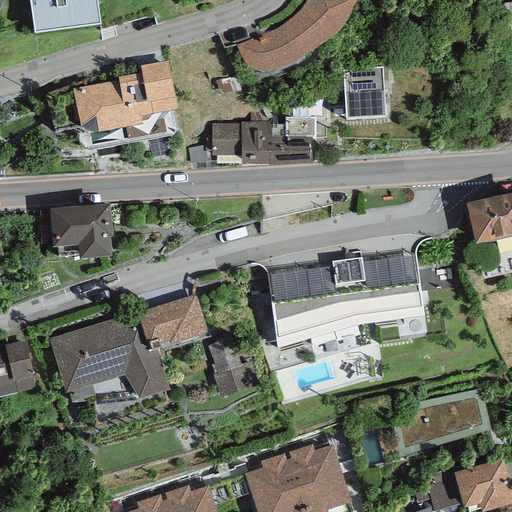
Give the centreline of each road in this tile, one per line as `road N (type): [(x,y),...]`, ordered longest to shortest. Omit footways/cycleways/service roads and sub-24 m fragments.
road 1 (residential): [(0,324),(299,238),(400,222),(437,204),(445,170)]
road 2 (tertiary): [(445,170),(0,196)]
road 3 (residential): [(0,83),(266,0)]
